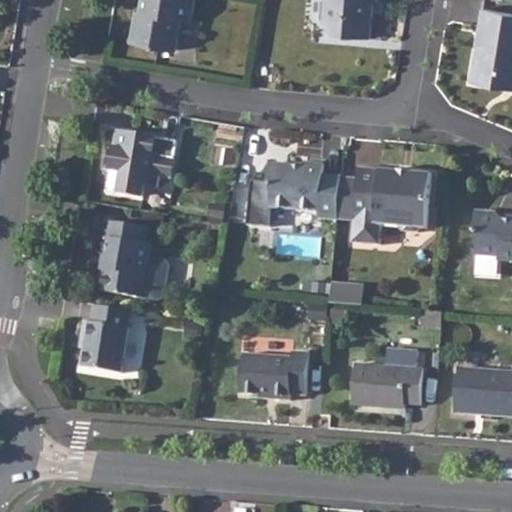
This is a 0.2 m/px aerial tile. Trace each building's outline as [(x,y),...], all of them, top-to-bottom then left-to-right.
[(195,0),(143,0),(139,27),(136,26),(132,43),(176,51),(182,18),(192,20),(195,0)] [(375,0),(324,0),(323,23),(332,35),(369,38),(372,1),(376,0),(375,0)] [(511,11),(484,7),(471,80),(511,86),(511,11)] [(177,142),(117,132),(109,186),(113,190),(142,195),(144,183),(159,185),(161,175),(171,177),(177,142)] [(269,164),(268,181),(253,181),(249,225),(272,227),(273,207),(318,211),(318,217),(338,219),(342,178),(323,175),(324,164),(304,163),(303,167),(269,164)] [(358,179),(354,220),(352,243),(380,245),(381,227),(386,224),(401,226),(405,231),(420,232),(423,228),(428,228),(433,174),(359,168),(358,179)] [(342,178),(338,219),(354,220),(358,179),(342,178)] [(511,220),(503,221),(496,214),(476,213),(475,233),(479,237),(477,255),(500,257),(500,261),(511,261),(511,220)] [(107,269),(103,269),(100,290),(143,297),(158,299),(164,295),(168,265),(164,260),(149,257),(152,245),(146,243),(149,227),(107,220),(104,236),(109,237),(106,255),(109,256),(107,269)] [(100,268),(103,269),(107,269),(109,256),(106,255),(102,255),(100,268)] [(333,285),(331,303),(354,305),(356,293),(347,292),(347,286),(333,285)] [(365,287),(347,286),(347,292),(356,293),(354,305),(364,306),(365,287)] [(132,310),(95,304),(92,321),(85,320),(82,337),(87,338),(83,367),(122,373),(132,310)] [(436,310),(420,310),(419,323),(442,325),(443,311),(436,310)] [(354,363),(351,405),(403,408),(404,403),(420,404),(422,367),(416,367),(417,349),(386,348),(385,365),(354,363)] [(243,354),(240,393),(272,395),(272,399),(289,400),(289,394),(306,394),(309,353),(291,351),(291,357),(243,354)] [(511,369),(458,367),(455,412),(511,415),(511,369)]
